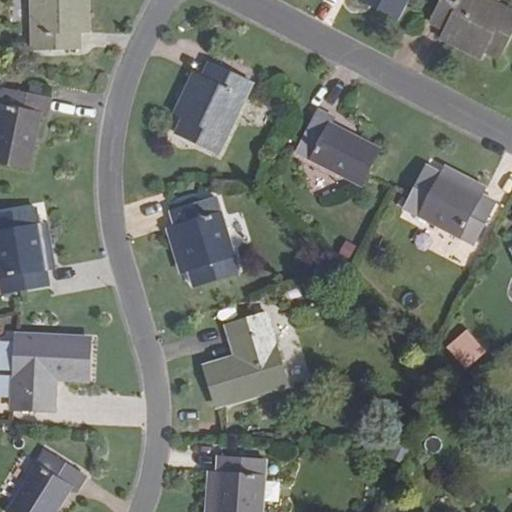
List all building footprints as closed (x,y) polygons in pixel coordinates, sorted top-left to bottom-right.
[(83,50),(82,36),(81,0),(33,0),(35,52),(83,50)] [(95,36),(93,0),(81,0),(82,36),(95,36)] [(365,0),(398,17),(407,0),(365,0)] [(511,11),(490,0),(443,0),(432,22),(445,29),(485,49),(500,57),(511,34),(511,11)] [(479,59),(485,49),(445,29),(440,39),(479,59)] [(210,64),(204,77),(184,119),(178,132),(219,152),(252,84),(210,64)] [(173,113),(184,119),(204,77),(193,72),(173,113)] [(50,118),(53,101),(6,91),(0,118),(0,163),(32,169),(43,117),(50,118)] [(335,118),(320,109),(298,151),(362,184),(381,149),(332,124),(335,118)] [(446,165),(441,174),(482,194),(487,186),(446,165)] [(474,244),(496,201),(482,194),(441,174),(428,167),(406,208),(474,244)] [(173,212),(178,226),(190,270),(195,286),(240,272),(217,198),(173,212)] [(0,265),(5,295),(50,286),(48,272),(40,226),(38,210),(0,217),(0,265)] [(58,271),(51,224),(40,226),(48,272),(58,271)] [(181,274),(190,270),(178,226),(167,229),(181,274)] [(206,367),(219,407),(288,385),(275,345),(277,344),(268,314),(228,326),(237,357),(206,367)] [(443,346),(462,370),(484,352),(465,328),(443,346)] [(90,383),(91,339),(19,337),(15,412),(55,415),(57,380),(90,383)] [(80,493),(89,478),(48,453),(10,511),(58,511),(73,489),(80,493)] [(221,457),(220,472),(217,511),(262,511),(266,461),(221,457)] [(205,511),(217,511),(220,472),(209,472),(205,511)]
